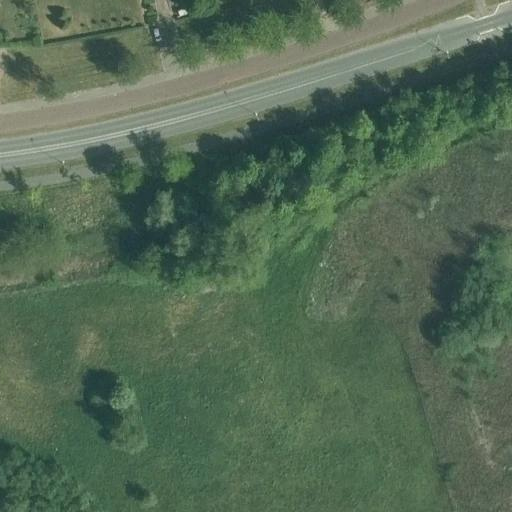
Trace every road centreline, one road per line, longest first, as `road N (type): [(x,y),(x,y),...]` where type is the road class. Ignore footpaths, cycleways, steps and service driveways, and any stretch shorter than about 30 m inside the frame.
road 1 (secondary): [(0,156),(172,121),(511,17)]
road 2 (residential): [(442,0),(238,71),(0,123)]
